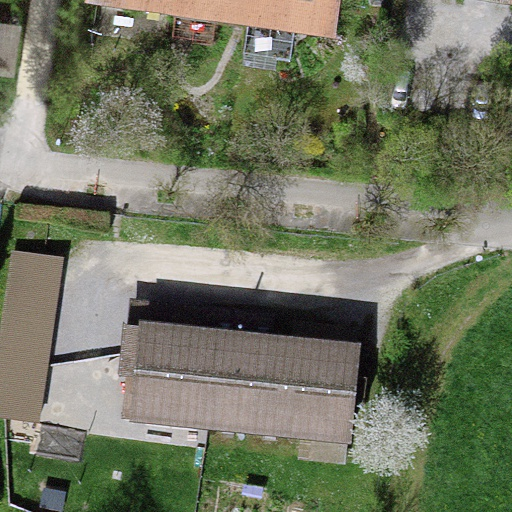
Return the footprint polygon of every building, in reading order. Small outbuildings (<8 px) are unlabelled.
[(90,0),(89,12),(172,23),(174,0),(90,0)] [(174,0),(172,23),(248,32),(252,0),(174,0)] [(252,0),(248,32),(335,43),(340,0),(252,0)] [(511,19),(511,0),(399,0),(399,2),(511,19)] [(57,265),(5,258),(0,297),(0,429),(34,434),(57,265)] [(136,431),(349,451),(358,354),(267,346),(270,320),(130,307),(123,376),(141,378),(136,431)]
